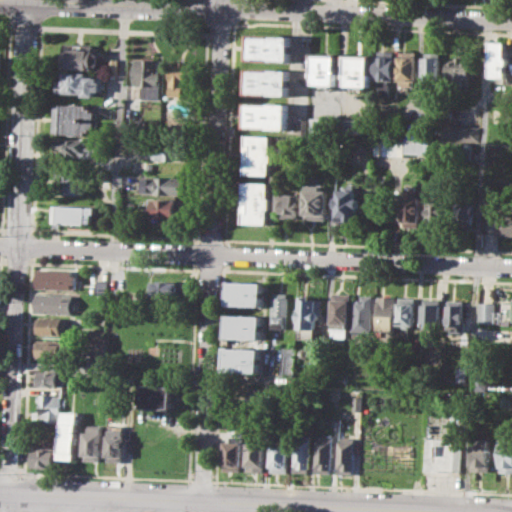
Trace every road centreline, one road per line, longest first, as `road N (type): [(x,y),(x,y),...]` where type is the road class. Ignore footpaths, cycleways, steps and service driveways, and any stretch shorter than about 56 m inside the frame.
road 1 (residential): [(0,244),(511,266)]
road 2 (residential): [(201,501),(218,7)]
road 3 (residential): [(7,492),(27,0)]
road 4 (tertiary): [(0,491),(452,511)]
road 5 (residential): [(218,7),(511,20)]
road 6 (tertiary): [(56,0),(218,7)]
